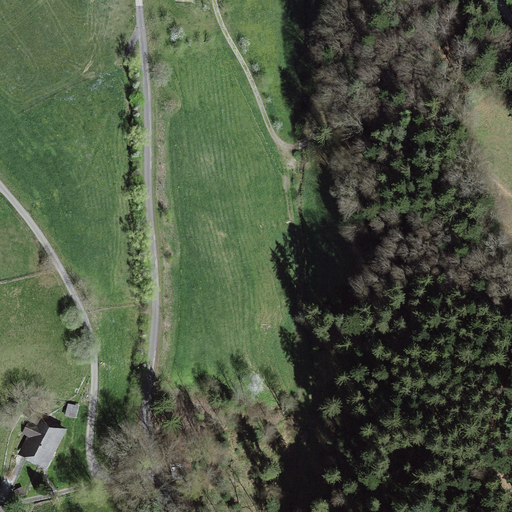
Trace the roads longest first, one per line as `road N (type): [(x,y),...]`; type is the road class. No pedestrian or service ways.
road 1 (unclassified): [(139,0),(157,275),(146,419),(173,511)]
road 2 (track): [(214,0),(268,126),(287,146),(316,133),(320,0)]
